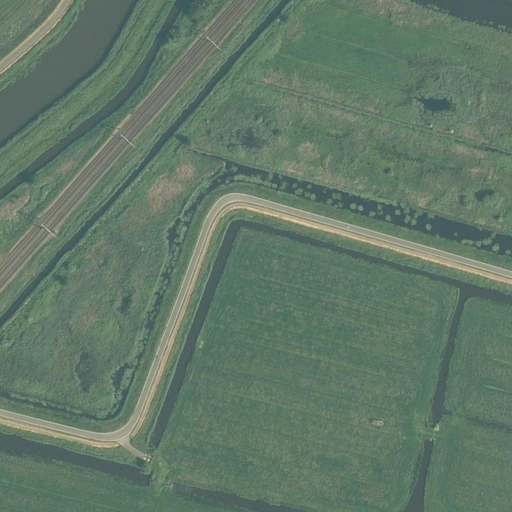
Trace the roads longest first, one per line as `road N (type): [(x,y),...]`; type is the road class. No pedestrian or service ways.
road 1 (unknown): [(0,421),(104,447),(126,444),(142,428),(212,225),(232,204),(511,280)]
road 2 (track): [(0,343),(304,0)]
